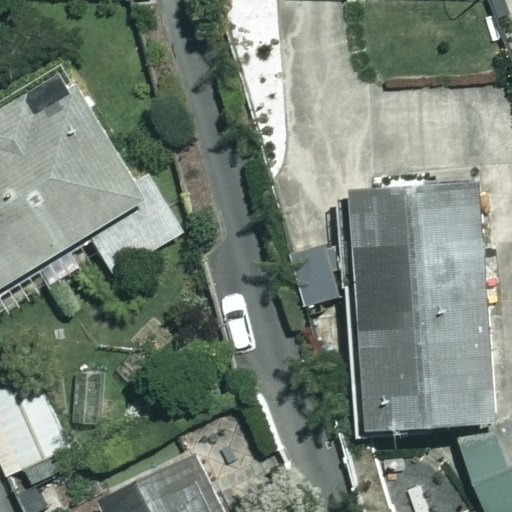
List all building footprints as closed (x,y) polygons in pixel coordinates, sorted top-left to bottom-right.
[(191,232),(91,66),(0,120),(0,128),(4,136),(0,138),(0,297),(105,235),(126,271),(191,232)] [(340,172),(357,416),(491,407),(474,163),(340,172)] [(48,373),(0,392),(0,445),(12,475),(79,447),(48,373)] [(503,511),(511,509),(511,409),(450,432),(478,511),(503,511)] [(225,511),(193,442),(94,489),(104,511),(225,511)]
